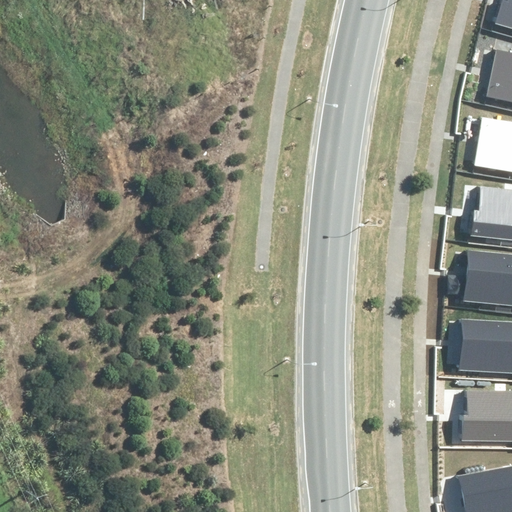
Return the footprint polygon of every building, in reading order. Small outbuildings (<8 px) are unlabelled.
[(511,0),(498,0),(491,30),(511,36),(511,0)] [(511,53),(492,49),(482,97),(511,102),(511,53)] [(511,126),(477,121),(470,164),(511,169),(511,126)] [(511,193),(468,189),(466,236),(511,238),(511,193)] [(511,253),(468,250),(463,301),(511,305),(511,253)] [(511,320),(462,318),(459,369),(511,372),(511,320)] [(511,389),(468,389),(467,415),(461,415),(461,441),(511,441),(511,389)] [(511,511),(511,466),(460,476),(466,511),(511,511)]
